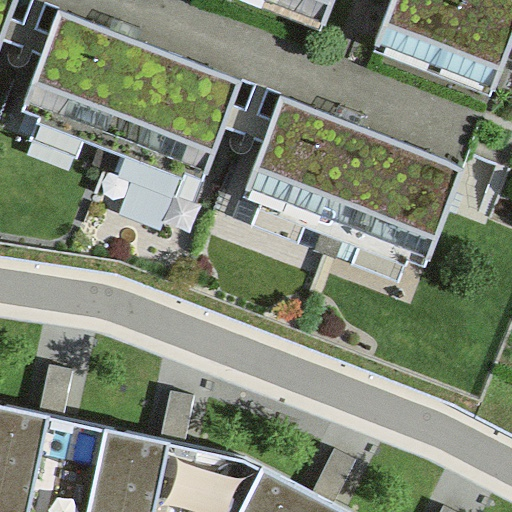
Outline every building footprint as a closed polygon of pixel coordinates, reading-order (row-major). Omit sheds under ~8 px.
[(0,0),(0,47),(17,0),(0,0)] [(334,0),(260,0),(325,24),(334,0)] [(511,47),(511,0),(393,0),(377,44),(496,89),(511,47)] [(59,11),(24,103),(207,174),(243,82),(59,11)] [(466,168),(282,98),(246,192),(431,262),(466,168)] [(356,511),(248,456),(0,404),(0,511),(356,511)]
